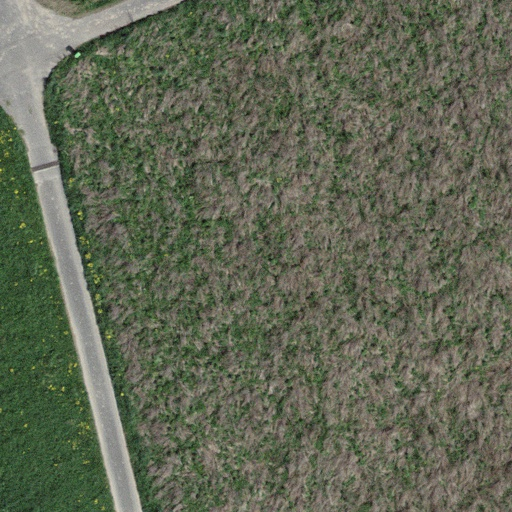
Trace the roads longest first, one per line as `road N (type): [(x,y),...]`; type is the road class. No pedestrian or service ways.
road 1 (unclassified): [(126,511),(17,56)]
road 2 (track): [(17,56),(145,0)]
